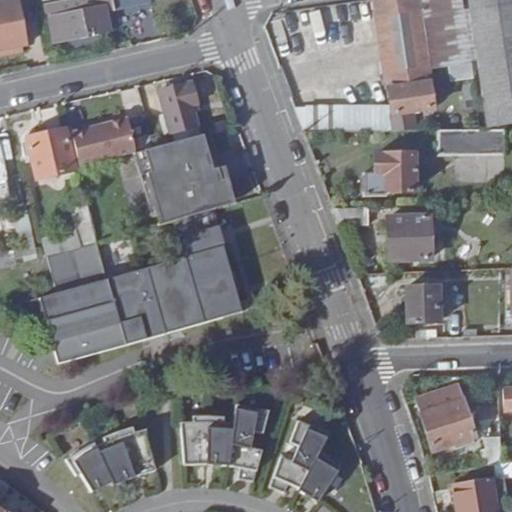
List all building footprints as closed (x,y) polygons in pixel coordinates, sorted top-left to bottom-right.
[(15,0),(4,0),(0,1),(0,6),(11,4),(20,43),(25,42),(15,0)] [(56,0),(46,2),(55,43),(56,49),(87,42),(85,35),(92,34),(94,41),(111,37),(105,10),(113,8),(111,0),(56,0)] [(375,0),(391,112),(411,109),(432,107),(427,68),(454,65),(456,81),(472,78),(461,0),(375,0)] [(511,0),(470,0),(488,130),(511,127),(511,0)] [(0,53),(21,49),(20,43),(11,4),(0,6),(0,53)] [(113,8),(105,10),(107,16),(115,15),(113,8)] [(159,92),(169,134),(196,127),(191,106),(195,105),(190,83),(159,92)] [(391,112),(394,131),(415,131),(411,109),(391,112)] [(296,112),(304,132),(394,131),(391,112),(296,112)] [(125,118),(69,131),(77,166),(133,153),(125,118)] [(26,137),(34,177),(71,170),(63,130),(26,137)] [(480,131),(437,131),(438,156),(510,155),(509,130),(488,130),(480,131)] [(206,135),(139,151),(160,225),(170,222),(212,210),(226,206),(206,135)] [(387,194),(412,194),(412,157),(374,157),(373,183),(364,182),(363,199),(387,199),(387,194)] [(68,206),(77,250),(94,245),(88,219),(85,204),(85,202),(68,206)] [(367,208),(332,210),(339,227),(368,226),(367,208)] [(55,294),(36,300),(54,363),(57,361),(241,309),(212,210),(170,222),(180,258),(103,279),(94,245),(77,250),(45,259),(55,294)] [(388,219),(390,260),(431,259),(429,217),(388,219)] [(511,268),(504,269),(501,317),(511,317),(511,268)] [(404,287),(406,324),(438,323),(437,307),(444,307),(443,296),(438,296),(437,286),(404,287)] [(414,397),(431,451),(474,436),(456,384),(414,397)] [(511,388),(503,389),(503,410),(511,409),(511,388)] [(231,425),(206,423),(178,424),(181,466),(203,465),(227,467),(227,463),(238,466),(238,469),(235,479),(252,482),(261,451),(249,448),(253,432),(262,434),(267,411),(234,406),(231,425)] [(286,486),(288,482),(299,487),(296,490),(316,502),(341,468),(319,454),(329,437),(299,421),(289,443),(298,447),(291,462),(280,457),(267,487),(282,494),(286,486)] [(90,446),(61,461),(73,478),(77,476),(88,494),(108,485),(110,487),(131,478),(153,472),(143,430),(117,439),(93,449),(90,446)] [(463,454),(463,470),(499,464),(499,443),(471,444),(471,453),(463,454)] [(500,503),(511,501),(511,474),(495,477),(500,503)] [(455,511),(491,511),(486,479),(452,484),(455,511)] [(286,486),(296,490),(299,487),(288,482),(286,486)]
